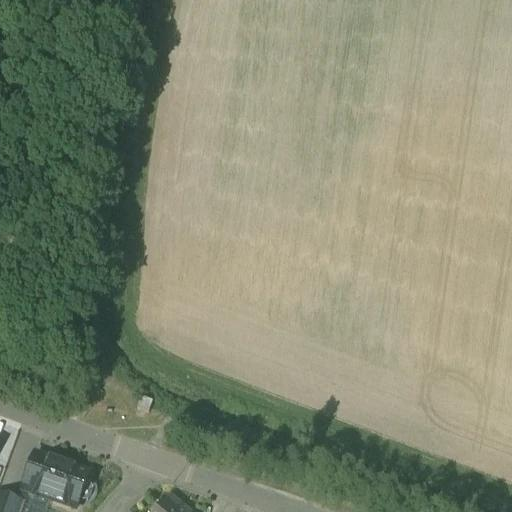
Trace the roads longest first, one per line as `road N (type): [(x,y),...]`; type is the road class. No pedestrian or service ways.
road 1 (unclassified): [(158,463),(0,406)]
road 2 (unclassified): [(289,511),(158,463)]
